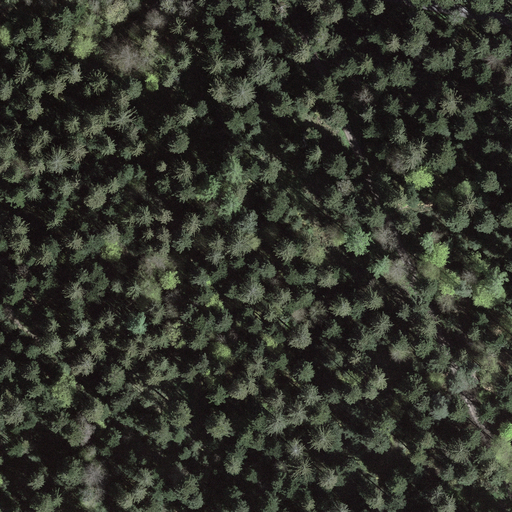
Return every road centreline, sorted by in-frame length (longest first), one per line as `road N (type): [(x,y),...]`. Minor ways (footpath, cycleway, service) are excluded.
road 1 (track): [(511,488),(382,209)]
road 2 (track): [(382,209),(286,0)]
road 3 (track): [(116,511),(76,376),(11,315)]
